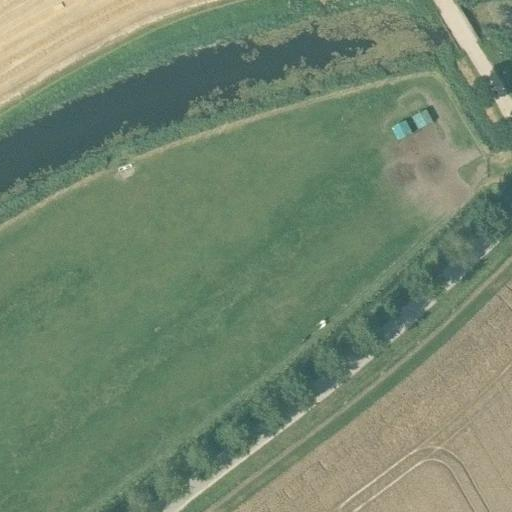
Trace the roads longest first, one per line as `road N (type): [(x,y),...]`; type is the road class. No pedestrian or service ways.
road 1 (unclassified): [(158,511),(343,371),(511,218)]
road 2 (track): [(511,123),(439,0)]
